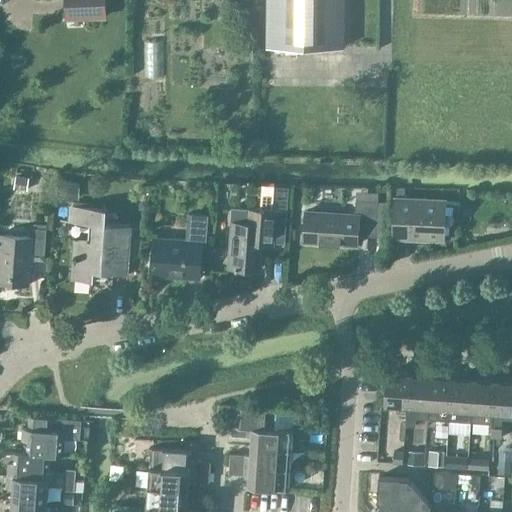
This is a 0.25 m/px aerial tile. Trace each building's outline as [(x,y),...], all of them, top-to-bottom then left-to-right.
[(105,0),(65,0),(67,18),(107,16),(105,0)] [(267,0),(267,46),(344,47),(344,0),(267,0)] [(189,76),(188,60),(163,61),(164,77),(189,76)] [(395,236),(440,238),(442,201),(396,199),(395,236)] [(306,211),(304,241),(357,245),(358,230),(375,231),(377,202),(357,200),(356,214),(306,211)] [(71,278),(94,280),(95,271),(128,273),(131,225),(106,224),(107,207),(70,204),(69,222),(96,224),(94,240),(74,238),(71,278)] [(233,207),(228,266),(258,268),(260,244),(273,245),(276,211),(233,207)] [(155,237),(152,274),(199,278),(201,249),(206,250),(209,216),(189,214),(187,239),(155,237)] [(33,236),(1,234),(0,246),(0,281),(31,284),(33,253),(45,254),(47,229),(33,228),(33,236)] [(387,374),(385,403),(397,404),(396,412),(406,413),(409,375),(387,374)] [(406,413),(405,424),(415,425),(415,418),(427,419),(428,408),(431,377),(409,375),(406,413)] [(431,377),(428,408),(427,419),(448,420),(452,379),(431,377)] [(452,379),(448,420),(470,422),(473,380),(452,379)] [(473,380),(470,422),(492,424),(495,382),(473,380)] [(491,439),(501,439),(502,422),(511,422),(511,383),(495,382),(492,424),(491,439)] [(278,428),(279,426),(280,408),(220,404),(220,414),(234,415),(233,425),(278,428)] [(23,428),(22,440),(28,441),(27,452),(51,454),(51,455),(63,455),(64,437),(81,438),(82,420),(64,418),(63,431),(52,430),(53,418),(30,416),(29,428),(23,428)] [(251,445),(293,448),(294,427),(279,426),(278,428),(233,425),(233,435),(252,436),(251,445)] [(231,464),(292,468),(293,448),(251,445),(251,455),(231,454),(231,464)] [(191,449),(149,446),(148,467),(210,471),(210,462),(190,460),(191,449)] [(8,463),(7,475),(66,479),(66,473),(49,472),(51,455),(51,454),(27,452),(15,451),(14,464),(8,463)] [(402,463),(403,453),(393,452),(392,462),(402,463)] [(448,455),(447,467),(468,468),(469,456),(448,455)] [(479,458),(469,457),(468,468),(478,469),(479,458)] [(478,470),(488,471),(489,460),(479,459),(478,470)] [(248,483),(290,486),(292,468),(231,464),(230,472),(248,474),(248,483)] [(210,471),(148,467),(146,485),(188,488),(189,479),(209,480),(210,471)] [(66,473),(66,479),(76,480),(77,469),(66,468),(66,473)] [(433,471),(432,487),(455,488),(456,473),(433,471)] [(456,473),(455,488),(480,490),(481,475),(456,473)] [(7,475),(7,487),(13,488),(12,499),(47,502),(48,484),(65,485),(66,479),(7,475)] [(390,511),(402,502),(404,504),(419,491),(408,480),(378,478),(376,501),(378,501),(381,505),(385,510),(387,511),(390,511)] [(65,485),(65,490),(75,491),(76,480),(66,479),(65,485)] [(202,509),(207,510),(208,500),(188,498),(188,488),(146,485),(145,505),(161,507),(161,506),(202,509)] [(429,511),(430,504),(419,491),(404,504),(405,506),(398,511),(429,511)] [(5,511),(4,511),(46,511),(47,502),(12,499),(11,511),(5,511)]
